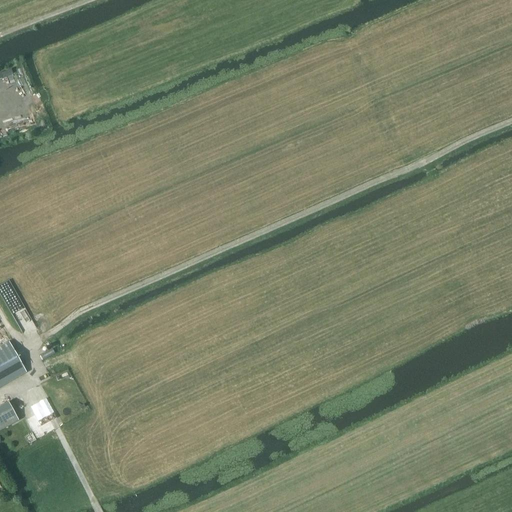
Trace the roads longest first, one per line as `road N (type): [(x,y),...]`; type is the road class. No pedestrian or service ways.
road 1 (track): [(511,121),(79,310),(37,339),(36,379)]
road 2 (track): [(0,397),(36,379),(99,511)]
road 3 (track): [(250,511),(405,444)]
